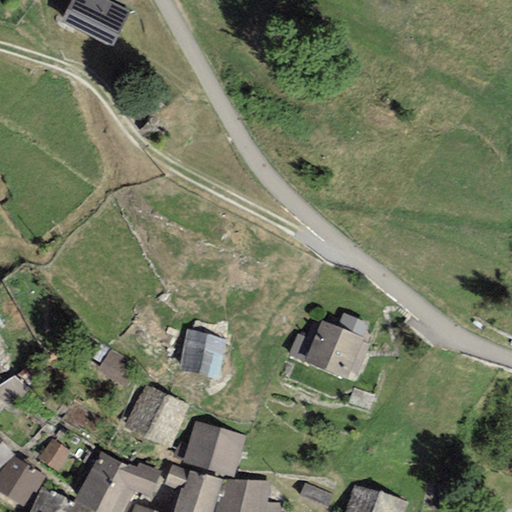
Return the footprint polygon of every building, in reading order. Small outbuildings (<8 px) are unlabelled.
[(109,0),(72,0),(61,22),(111,48),(130,11),(109,0)] [(338,329),(321,321),(313,340),(298,334),(289,355),(347,379),(350,373),(357,376),(370,346),(361,342),(363,339),(359,337),(366,322),(345,313),(338,329)] [(226,338),(187,330),(179,370),(218,378),(226,338)] [(140,367),(110,350),(98,371),(128,387),(140,367)] [(166,396),(144,385),(123,428),(146,439),(166,396)] [(189,406),(166,396),(146,439),(170,449),(189,406)] [(220,429),(195,422),(182,463),(208,471),(220,429)] [(246,436),(220,429),(208,471),(234,478),(246,436)] [(0,438),(0,467),(11,457),(15,456),(0,438)] [(51,439),(39,459),(59,472),(71,451),(51,439)] [(98,511),(121,462),(100,452),(73,503),(90,511),(98,511)] [(45,479),(11,457),(0,475),(0,490),(23,506),(33,491),(37,493),(45,479)] [(137,469),(121,462),(98,511),(125,511),(135,491),(150,498),(162,473),(140,462),(137,469)] [(173,511),(211,511),(221,480),(171,466),(166,485),(180,488),(173,511)] [(216,503),(214,511),(280,511),(280,503),(266,503),(269,481),(226,480),(224,498),(220,497),(219,503),(216,503)] [(372,511),(379,492),(353,485),(345,511),(372,511)] [(90,511),(73,503),(41,488),(30,511),(90,511)] [(404,511),(408,501),(379,492),(372,511),(404,511)]
